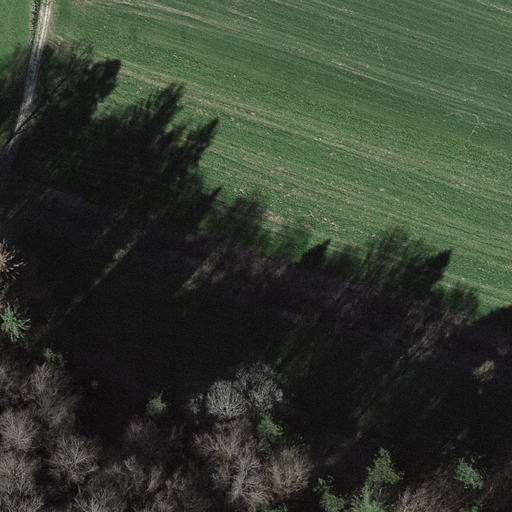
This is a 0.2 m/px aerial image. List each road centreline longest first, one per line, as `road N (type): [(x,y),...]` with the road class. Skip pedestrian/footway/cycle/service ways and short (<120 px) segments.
road 1 (track): [(0,211),(37,304),(86,393),(189,511)]
road 2 (track): [(47,0),(22,116),(0,172)]
